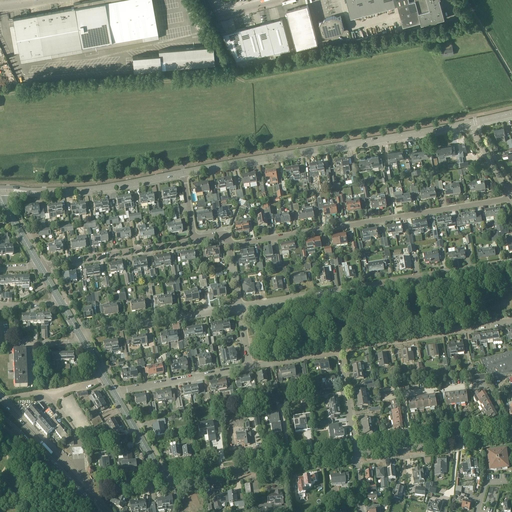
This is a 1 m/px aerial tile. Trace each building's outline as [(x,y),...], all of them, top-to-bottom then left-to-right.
[(89,45),(158,33),(152,0),(91,0),(73,3),(74,8),(82,6),(89,45)] [(363,14),(359,0),(346,0),(351,17),(363,14)] [(359,0),(363,14),(375,11),(371,0),(359,0)] [(371,0),(375,11),(386,8),(384,0),(371,0)] [(384,0),(386,8),(398,5),(396,0),(384,0)] [(410,2),(398,5),(403,26),(421,21),(418,13),(415,0),(414,0),(415,0),(409,1),(410,2)] [(439,0),(415,0),(418,13),(442,6),(439,0)] [(297,48),(318,43),(308,4),(286,10),(297,48)] [(55,52),(89,45),(82,6),(74,8),(13,18),(20,58),(55,52)] [(442,6),(418,13),(421,21),(422,24),(445,18),(442,6)] [(342,32),(344,29),(341,18),(340,15),(336,17),(334,15),(325,18),(324,20),(319,21),(320,23),(319,23),(322,34),(325,36),(342,32)] [(273,21),(267,22),(275,53),(290,50),(282,18),(280,19),(280,20),(273,22),(273,21)] [(261,25),(254,27),(261,55),(275,53),(267,22),(261,24),(261,25)] [(247,28),(241,29),(248,58),(261,55),(254,27),(247,29),(246,28),(247,28)] [(237,60),(248,58),(241,29),(234,31),(235,31),(235,32),(228,34),(228,33),(223,34),(237,60)] [(159,54),(132,56),(133,70),(214,63),(213,45),(158,50),(159,54)] [(443,56),(454,54),(452,45),(441,46),(443,56)] [(494,130),(496,136),(502,134),(504,140),(508,139),(506,133),(505,133),(504,128),(494,130)] [(466,143),(460,144),(461,151),(462,155),(468,154),(467,150),(466,143)] [(448,146),(444,147),(446,156),(453,155),(453,156),(456,155),(454,146),(452,146),(451,145),(451,146),(451,144),(448,145),(448,146)] [(442,147),(437,148),(438,155),(439,158),(446,156),(444,147),(442,147)] [(413,153),(411,153),(412,162),(421,161),(421,158),(420,151),(420,150),(419,150),(419,151),(417,151),(417,150),(413,150),(413,152),(412,152),(413,153)] [(427,150),(420,151),(421,158),(428,157),(427,150)] [(396,152),(397,159),(403,158),(404,160),(406,159),(405,153),(403,153),(403,151),(396,152)] [(397,162),(397,159),(396,152),(388,153),(390,163),(397,162)] [(371,158),(373,168),(379,167),(379,168),(383,167),(382,159),(379,159),(378,156),(371,157),(371,158)] [(373,169),(373,168),(371,158),(360,160),(361,167),(366,167),(367,170),(373,169)] [(348,159),(341,160),(344,175),(346,175),(346,172),(350,172),(349,167),(348,159)] [(336,161),(335,161),(336,169),(340,169),(341,173),(342,176),(344,175),(341,160),(339,161),(338,160),(336,160),(336,161)] [(318,173),(317,164),(310,165),(312,174),(318,173)] [(288,181),(294,180),(292,168),(286,169),(287,177),(288,181)] [(267,184),(271,183),(271,185),(278,184),(276,171),(265,173),(267,181),(267,184)] [(249,175),(250,184),(257,183),(255,174),(255,175),(253,175),(249,175)] [(248,175),(248,176),(246,177),(246,176),(242,177),(242,176),(242,177),(243,186),(250,184),(249,175),(248,175)] [(225,181),(226,189),(230,188),(230,190),(236,189),(236,186),(233,187),(232,178),(231,178),(232,179),(230,180),(229,179),(225,180),(225,181)] [(336,178),(332,178),(333,189),(340,188),(340,183),(339,183),(340,184),(337,184),(336,178)] [(226,189),(225,181),(223,181),(223,180),(218,181),(220,190),(226,189)] [(477,183),(477,184),(478,191),(482,191),(482,192),(485,192),(485,190),(488,190),(487,181),(484,182),(484,183),(480,184),(479,182),(477,183)] [(206,184),(202,184),(203,193),(210,192),(208,183),(208,184),(206,184)] [(195,185),(196,194),(197,197),(203,196),(203,193),(202,184),(201,184),(201,185),(199,186),(199,185),(195,186),(195,185)] [(459,184),(452,185),(454,195),(457,195),(457,196),(460,195),(460,194),(461,194),(459,184)] [(471,193),(478,191),(477,184),(470,185),(471,193)] [(446,197),(454,195),(452,185),(445,187),(446,197)] [(434,188),(427,189),(429,199),(436,198),(435,191),(434,188)] [(175,189),(169,190),(170,198),(170,200),(176,199),(176,196),(177,196),(175,189)] [(422,201),(429,199),(427,189),(420,190),(420,193),(422,201)] [(170,200),(170,198),(169,190),(162,191),(163,199),(163,201),(167,201),(170,200)] [(397,205),(404,203),(403,196),(402,192),(399,193),(399,197),(396,197),(397,205)] [(147,203),(148,204),(154,203),(153,194),(146,195),(147,203)] [(148,204),(147,203),(146,195),(139,197),(141,204),(141,205),(142,205),(148,204)] [(410,195),(403,196),(404,203),(411,202),(413,202),(412,196),(410,196),(410,195)] [(130,196),(123,198),(124,205),(125,208),(125,209),(134,208),(132,198),(130,198),(130,196)] [(380,197),(378,197),(378,200),(379,209),(386,208),(385,196),(380,197)] [(371,198),(371,201),(371,202),(372,210),(379,209),(378,200),(378,197),(377,197),(371,198)] [(123,198),(116,199),(117,206),(118,206),(119,207),(119,209),(125,208),(124,205),(123,198)] [(321,199),(317,199),(319,211),(323,210),(325,217),(331,216),(330,207),(329,203),(322,204),(321,199)] [(355,212),(353,199),(349,200),(346,201),(348,213),(355,212)] [(356,199),(353,199),(355,212),(361,211),(360,203),(359,203),(359,201),(357,201),(356,199)] [(108,201),(101,203),(102,210),(105,210),(106,212),(109,212),(109,209),(108,201)] [(99,211),(102,210),(101,203),(94,204),(95,211),(96,214),(99,214),(99,211)] [(333,203),(329,203),(330,207),(331,216),(337,214),(336,206),(335,205),(334,205),(333,203)] [(85,204),(78,205),(79,212),(79,215),(80,216),(86,215),(86,211),(85,204)] [(38,205),(32,206),(33,213),(32,213),(33,217),(40,216),(39,212),(38,205)] [(61,205),(55,206),(56,213),(57,216),(65,215),(64,207),(62,208),(61,205)] [(78,205),(71,206),(72,214),(72,216),(76,215),(79,215),(79,212),(78,205)] [(307,205),(305,206),(307,219),(314,218),(312,207),(308,208),(307,205)] [(29,214),(32,213),(33,213),(32,206),(24,207),(26,216),(29,215),(29,214)] [(55,206),(48,207),(49,215),(49,217),(50,218),(57,217),(57,216),(56,213),(55,206)] [(300,221),(307,219),(305,206),(302,206),(303,213),(299,213),(300,221)] [(226,218),(229,218),(227,209),(220,210),(221,219),(222,219),(222,220),(226,220),(226,218)] [(270,215),(269,209),(261,211),(262,216),(258,217),(259,227),(260,227),(260,228),(264,227),(264,226),(268,225),(266,218),(270,217),(270,215)] [(281,210),(284,223),(291,222),(289,215),(285,216),(284,209),(281,210)] [(500,209),(493,210),(494,220),(501,219),(504,219),(503,212),(500,212),(500,209)] [(206,218),(207,221),(208,221),(209,222),(213,221),(212,212),(208,213),(207,210),(204,211),(205,218),(206,218)] [(284,223),(281,210),(279,210),(280,216),(275,217),(276,225),(284,223)] [(494,221),(494,220),(493,210),(485,212),(486,219),(487,222),(494,221)] [(203,221),(207,221),(206,218),(205,218),(204,211),(201,212),(197,213),(198,219),(197,219),(198,223),(199,223),(203,222),(203,221)] [(475,213),(468,214),(470,225),(482,223),(481,216),(476,217),(475,213)] [(470,225),(468,214),(461,216),(461,219),(456,220),(458,227),(470,225)] [(445,226),(445,229),(446,232),(449,232),(448,228),(456,227),(455,220),(451,220),(451,217),(444,218),(445,226)] [(437,220),(436,220),(438,227),(438,230),(445,229),(445,226),(444,218),(440,219),(440,218),(437,218),(437,220)] [(242,222),(243,227),(244,233),(245,232),(245,233),(249,233),(249,232),(250,231),(249,225),(250,225),(250,224),(251,224),(250,219),(242,220),(242,222)] [(174,221),(174,222),(176,233),(182,232),(181,220),(174,221)] [(426,221),(419,222),(421,233),(424,233),(423,229),(428,228),(426,221)] [(169,234),(176,233),(174,222),(167,223),(169,234)] [(238,222),(235,222),(237,234),(244,233),(243,227),(242,222),(238,223),(238,222)] [(418,234),(421,233),(419,222),(412,224),(413,233),(418,232),(418,234)] [(395,234),(396,236),(399,235),(399,233),(403,232),(402,225),(394,226),(395,234)] [(147,238),(145,227),(145,226),(138,227),(140,239),(147,238)] [(145,227),(147,238),(154,237),(153,229),(152,230),(151,226),(145,227)] [(387,228),(388,235),(392,234),(392,236),(396,236),(395,234),(394,226),(391,227),(390,226),(387,226),(387,228)] [(122,229),(123,232),(124,239),(131,238),(129,228),(122,229)] [(117,241),(124,239),(123,232),(122,229),(115,230),(117,241)] [(370,231),(371,238),(378,237),(378,236),(380,236),(379,229),(377,230),(377,229),(370,231)] [(99,233),(100,235),(101,243),(108,242),(107,238),(109,238),(108,235),(107,235),(106,231),(99,233)] [(371,238),(370,231),(362,232),(364,242),(371,241),(371,238)] [(3,241),(5,241),(5,242),(5,247),(6,256),(13,255),(13,247),(10,247),(10,246),(7,246),(7,241),(9,241),(9,238),(8,238),(8,234),(4,234),(5,238),(3,238),(3,241)] [(346,234),(339,236),(341,245),(348,244),(346,234)] [(97,244),(101,243),(100,235),(97,236),(97,235),(93,236),(93,238),(92,238),(93,247),(98,246),(97,244)] [(334,247),(341,245),(339,236),(332,237),(334,247)] [(81,241),(78,242),(79,249),(86,248),(85,241),(84,241),(83,238),(81,239),(81,241)] [(72,250),(79,249),(78,242),(74,242),(74,241),(74,239),(70,240),(71,243),(72,250)] [(320,239),(313,240),(315,250),(318,249),(318,251),(322,250),(322,249),(320,239)] [(63,240),(54,241),(55,246),(55,245),(56,253),(63,252),(62,245),(63,245),(63,240)] [(313,240),(306,241),(308,251),(308,253),(308,254),(315,253),(315,250),(313,240)] [(51,244),(46,244),(47,247),(48,247),(49,254),(56,253),(55,245),(55,246),(52,246),(51,244)] [(288,244),(281,245),(282,253),(282,255),(289,254),(289,251),(288,244)] [(416,253),(415,246),(407,247),(409,255),(416,253)] [(206,258),(213,257),(212,249),(210,249),(209,247),(208,247),(208,250),(205,250),(205,251),(203,252),(204,258),(206,257),(206,258)] [(269,249),(264,249),(266,260),(271,259),(272,265),(278,264),(276,255),(273,256),(272,247),(269,247),(269,249)] [(212,249),(213,257),(214,260),(222,258),(220,248),(212,249)] [(488,257),(495,255),(494,248),(478,251),(479,258),(486,257),(488,256),(488,257)] [(453,261),(466,258),(464,251),(461,251),(461,249),(455,250),(455,252),(449,253),(449,258),(452,258),(453,261)] [(248,250),(249,251),(247,251),(249,262),(250,264),(256,263),(255,259),(257,258),(257,255),(255,256),(254,250),(251,251),(251,250),(248,250)] [(249,262),(247,251),(241,252),(242,259),(243,261),(243,262),(243,263),(245,263),(245,265),(246,265),(250,264),(249,262)] [(434,263),(439,262),(437,251),(432,252),(432,253),(426,254),(427,258),(425,258),(426,263),(434,262),(434,263)] [(194,252),(187,253),(189,262),(195,261),(194,252)] [(189,265),(189,262),(187,253),(180,255),(182,263),(185,262),(186,265),(189,265)] [(157,257),(154,258),(156,267),(161,267),(164,267),(163,258),(157,258),(157,257)] [(410,263),(411,263),(410,257),(400,259),(401,266),(402,271),(411,269),(410,263)] [(144,260),(139,261),(141,269),(144,269),(144,271),(148,270),(146,259),(145,259),(146,260),(144,261),(144,260)] [(141,269),(139,261),(139,260),(139,261),(137,262),(137,261),(133,262),(132,261),(133,268),(131,268),(132,274),(138,273),(141,272),(141,269)] [(385,262),(383,262),(368,264),(370,272),(370,274),(375,273),(375,271),(377,271),(384,270),(384,267),(386,267),(385,262)] [(110,274),(117,273),(115,264),(109,265),(110,274)] [(99,267),(92,268),(93,276),(93,278),(100,277),(102,276),(101,268),(99,268),(99,267)] [(321,274),(320,274),(320,277),(321,276),(322,283),(330,282),(329,272),(331,272),(331,267),(324,268),(324,270),(320,270),(321,274)] [(347,279),(354,278),(352,267),(344,268),(345,275),(346,275),(347,279)] [(85,270),(83,271),(84,279),(87,279),(86,277),(90,277),(90,278),(93,278),(93,276),(92,268),(85,269),(85,270)] [(70,273),(69,273),(70,285),(73,284),(72,281),(76,280),(76,277),(77,276),(77,273),(75,273),(75,272),(72,273),(71,272),(70,272),(70,273)] [(70,285),(69,273),(62,274),(62,278),(64,279),(64,283),(65,286),(70,285)] [(300,282),(307,281),(306,273),(294,275),(295,284),(300,283),(300,282)] [(274,291),(283,289),(281,278),(272,280),(274,291)] [(246,290),(247,295),(255,294),(255,293),(260,292),(259,284),(251,285),(250,280),(242,281),(244,291),(246,290)] [(218,288),(220,297),(226,296),(226,293),(228,292),(226,284),(221,284),(222,287),(218,288)] [(213,298),(220,297),(218,288),(217,285),(215,286),(215,289),(211,289),(212,293),(209,294),(210,300),(213,300),(213,298)] [(191,293),(192,302),(199,301),(198,292),(197,289),(190,290),(191,293)] [(168,297),(164,297),(165,306),(172,305),(171,300),(175,299),(174,292),(173,292),(168,293),(168,297)] [(186,303),(192,302),(191,293),(184,294),(186,303)] [(159,307),(165,306),(164,297),(163,295),(160,295),(161,298),(154,299),(155,305),(158,305),(159,307)] [(144,301),(137,302),(139,311),(145,310),(144,301)] [(132,312),(139,311),(137,302),(130,303),(132,312)] [(110,304),(112,315),(118,314),(117,309),(121,308),(120,303),(116,304),(117,305),(113,306),(113,303),(110,304)] [(105,316),(112,315),(110,304),(107,304),(107,307),(104,307),(104,306),(100,307),(101,313),(104,313),(105,316)] [(92,311),(93,311),(92,306),(86,307),(86,310),(84,311),(85,319),(93,318),(92,311)] [(27,322),(27,327),(30,327),(30,322),(30,315),(22,315),(22,323),(27,322)] [(229,322),(222,323),(223,331),(229,330),(229,331),(233,331),(232,325),(229,325),(229,322)] [(222,323),(210,325),(211,333),(223,331),(222,323)] [(198,327),(194,328),(196,337),(205,336),(204,330),(202,330),(201,327),(200,325),(197,326),(198,327)] [(190,338),(196,337),(194,328),(187,329),(183,330),(183,329),(184,337),(185,337),(186,340),(185,340),(185,343),(186,343),(186,345),(189,345),(188,341),(188,340),(190,339),(190,338)] [(173,332),(167,333),(169,343),(175,342),(173,332)] [(498,332),(492,333),(493,340),(493,342),(499,342),(501,342),(501,338),(499,338),(498,332)] [(169,343),(167,333),(160,334),(161,337),(159,337),(159,338),(158,338),(158,344),(158,345),(162,344),(169,343)] [(141,337),(139,337),(140,346),(147,345),(146,340),(150,339),(149,334),(145,335),(145,336),(141,337)] [(477,343),(481,342),(479,335),(473,336),(473,340),(471,340),(472,346),(477,345),(477,343)] [(133,347),(140,346),(139,337),(137,338),(137,337),(132,338),(132,339),(130,339),(130,340),(129,340),(129,345),(133,344),(133,347)] [(105,352),(112,350),(110,342),(108,342),(107,342),(107,340),(103,341),(103,342),(105,352)] [(110,342),(112,350),(112,352),(122,350),(121,346),(118,346),(117,340),(117,341),(112,341),(112,342),(110,342)] [(463,341),(456,342),(458,354),(465,353),(463,341)] [(451,355),(458,354),(456,342),(449,343),(449,347),(448,347),(448,350),(447,350),(448,358),(452,357),(451,355)] [(432,358),(439,357),(437,346),(434,347),(433,346),(426,347),(428,357),(432,357),(432,358)] [(411,349),(402,351),(402,354),(403,359),(407,358),(407,362),(412,362),(414,361),(414,357),(413,357),(411,349)] [(26,351),(13,352),(15,388),(27,387),(26,351)] [(234,351),(228,352),(230,362),(236,361),(235,356),(236,356),(236,354),(235,354),(234,351)] [(67,353),(67,361),(74,360),(74,358),(77,358),(77,352),(73,352),(73,353),(67,353)] [(223,364),(230,362),(228,352),(222,353),(222,356),(221,357),(221,359),(222,358),(223,364)] [(208,354),(204,354),(206,366),(211,365),(211,364),(212,364),(212,360),(211,360),(211,357),(210,357),(209,353),(208,354)] [(511,353),(480,360),(489,378),(511,375),(511,353)] [(52,361),(60,361),(59,354),(52,354),(52,357),(45,357),(45,364),(52,364),(52,361)] [(198,367),(206,366),(204,354),(197,355),(199,362),(197,363),(198,367)] [(380,367),(389,366),(388,360),(387,360),(386,354),(378,355),(379,361),(380,367)] [(178,359),(179,361),(180,369),(187,368),(186,360),(184,360),(184,358),(178,359)] [(177,370),(180,369),(179,361),(172,362),(173,366),(171,367),(172,372),(177,371),(177,370)] [(328,361),(322,362),(322,361),(315,363),(316,367),(320,366),(321,371),(327,370),(327,371),(332,371),(331,366),(329,367),(328,361)] [(353,367),(354,374),(363,372),(362,365),(361,366),(360,362),(356,362),(356,364),(352,364),(353,367)] [(154,364),(151,365),(151,367),(147,368),(145,369),(146,374),(148,373),(149,376),(156,375),(156,374),(154,364)] [(156,375),(163,374),(162,365),(161,364),(158,364),(154,364),(156,374),(156,375)] [(123,380),(130,378),(129,370),(128,368),(122,369),(122,371),(121,371),(123,380)] [(286,369),(288,378),(295,377),(297,378),(299,377),(300,376),(300,374),(298,373),(296,373),(295,369),(294,369),(294,368),(286,369)] [(129,370),(130,378),(133,378),(133,379),(138,378),(136,369),(129,370)] [(282,379),(288,378),(286,369),(276,371),(278,382),(282,381),(282,379)] [(364,379),(363,372),(354,374),(354,377),(353,377),(353,380),(355,380),(355,381),(364,379)] [(266,378),(267,378),(267,374),(265,374),(265,373),(258,374),(259,383),(267,382),(266,378)] [(237,385),(250,382),(249,376),(239,378),(240,380),(236,380),(237,385)] [(325,380),(325,379),(322,379),(323,383),(326,383),(327,387),(324,387),(324,390),(331,389),(331,386),(335,386),(334,378),(325,380)] [(217,382),(219,390),(219,393),(230,391),(230,395),(234,394),(232,387),(227,388),(225,380),(217,382)] [(211,392),(219,390),(217,382),(210,383),(211,392)] [(197,386),(190,387),(191,395),(198,394),(197,386)] [(184,397),(191,395),(190,387),(182,389),(180,390),(181,394),(183,394),(184,397)] [(357,394),(358,401),(370,399),(369,396),(367,396),(366,392),(365,389),(358,391),(358,394),(357,394)] [(170,391),(163,392),(165,401),(174,399),(174,398),(173,393),(170,394),(170,391)] [(468,403),(467,391),(445,394),(447,406),(468,403)] [(480,394),(478,391),(475,393),(477,395),(474,397),(476,403),(479,401),(480,400),(487,396),(484,392),(485,392),(484,392),(484,391),(480,394)] [(165,402),(165,401),(163,392),(156,393),(153,394),(154,399),(157,398),(158,402),(161,401),(162,404),(165,403),(165,402)] [(89,398),(93,404),(101,400),(97,393),(89,398)] [(143,405),(146,404),(145,395),(135,397),(136,404),(143,403),(143,405)] [(407,399),(407,401),(409,400),(410,405),(409,405),(409,406),(410,406),(411,411),(415,410),(417,410),(417,411),(417,410),(421,409),(424,409),(424,410),(424,409),(428,408),(428,409),(430,408),(430,409),(431,409),(430,408),(434,407),(434,408),(437,407),(435,395),(407,399)] [(284,402),(283,396),(272,398),(273,404),(284,402)] [(479,401),(483,405),(489,401),(489,400),(487,396),(480,400),(479,401)] [(330,409),(339,407),(338,400),(334,400),(334,397),(326,398),(327,402),(329,401),(330,409)] [(101,400),(93,404),(94,404),(98,410),(101,409),(102,411),(107,408),(105,406),(101,399),(101,400)] [(370,401),(370,399),(358,401),(359,404),(358,404),(358,407),(359,407),(359,408),(360,408),(360,410),(364,409),(363,407),(368,406),(368,402),(370,401)] [(389,412),(400,410),(399,405),(400,405),(399,401),(394,402),(395,406),(391,407),(393,411),(392,411),(389,412)] [(484,410),(491,405),(489,401),(483,405),(480,406),(482,410),(484,410)] [(38,403),(24,415),(33,426),(36,423),(47,436),(54,430),(64,441),(69,437),(65,433),(52,418),(48,422),(41,414),(45,411),(38,403)] [(494,409),(491,405),(484,410),(482,410),(481,411),(484,415),(486,414),(487,413),(493,409),(494,409)] [(340,415),(339,407),(330,409),(332,419),(338,418),(337,415),(340,415)] [(497,416),(493,409),(487,413),(486,414),(488,417),(487,417),(488,417),(490,420),(497,416)] [(270,412),(268,412),(270,426),(271,425),(272,434),(281,432),(281,433),(282,433),(281,424),(280,424),(279,424),(278,412),(270,413),(270,412)] [(307,430),(307,427),(312,426),(310,414),(293,417),(295,432),(300,432),(306,431),(307,430)] [(163,425),(166,424),(165,419),(158,421),(159,424),(153,425),(153,430),(155,429),(156,436),(158,436),(159,436),(159,435),(164,435),(163,425)] [(362,421),(363,428),(372,426),(371,419),(362,421)] [(108,426),(110,430),(117,426),(113,420),(107,424),(103,425),(105,429),(107,427),(108,426)] [(209,442),(216,440),(213,422),(198,425),(199,432),(207,430),(209,442)] [(250,433),(249,429),(252,429),(252,423),(248,423),(249,424),(246,425),(247,433),(243,434),(243,435),(238,436),(238,441),(244,440),(244,442),(242,442),(242,447),(245,447),(245,446),(250,445),(249,440),(250,439),(249,437),(251,437),(250,433)] [(338,424),(328,426),(330,439),(335,438),(344,436),(343,429),(339,429),(338,424)] [(117,426),(110,430),(108,431),(110,436),(113,435),(113,436),(120,432),(117,426)] [(373,430),(372,426),(363,428),(364,434),(372,433),(372,435),(377,434),(376,429),(373,430)] [(171,450),(169,450),(170,455),(172,454),(172,458),(180,457),(180,453),(183,453),(182,449),(182,446),(182,445),(176,446),(176,447),(171,448),(171,450)] [(189,445),(182,446),(182,449),(183,453),(183,458),(185,458),(185,459),(189,459),(189,457),(191,457),(191,454),(194,454),(193,445),(189,446),(189,445)] [(87,447),(71,448),(71,456),(87,455),(87,447)] [(495,452),(489,453),(488,454),(489,460),(490,459),(491,465),(490,465),(490,470),(492,471),(497,470),(497,469),(502,468),(502,470),(508,469),(508,468),(508,462),(506,463),(506,457),(507,457),(506,452),(505,451),(500,452),(499,451),(498,451),(497,451),(496,451),(496,452),(495,452)] [(124,459),(118,460),(119,466),(121,466),(122,469),(124,469),(125,470),(130,470),(127,453),(123,454),(124,459)] [(131,453),(127,453),(130,470),(134,469),(134,467),(137,467),(136,460),(132,461),(131,453)] [(108,455),(108,459),(99,460),(100,469),(102,468),(103,471),(110,471),(109,460),(114,459),(114,454),(108,455)] [(435,475),(444,476),(444,473),(446,473),(447,459),(438,459),(438,463),(437,463),(437,465),(435,465),(435,475)] [(467,463),(468,464),(469,467),(471,467),(472,471),(473,471),(473,473),(475,472),(475,476),(475,478),(478,477),(477,473),(479,473),(478,469),(480,469),(480,468),(480,466),(479,465),(477,465),(477,461),(476,459),(472,460),(473,462),(467,463)] [(469,467),(468,464),(466,464),(465,464),(465,463),(463,464),(462,465),(463,469),(461,469),(461,471),(460,471),(461,474),(463,473),(463,474),(464,475),(464,477),(467,476),(467,474),(468,474),(468,476),(472,475),(472,476),(475,476),(475,472),(473,473),(473,471),(472,471),(471,467),(469,467)] [(348,473),(344,474),(330,475),(332,486),(341,485),(343,497),(350,496),(348,484),(346,484),(345,479),(349,478),(348,473)] [(305,497),(305,496),(305,494),(304,489),(310,488),(310,486),(311,486),(311,485),(315,484),(314,478),(309,479),(309,478),(308,478),(308,477),(304,477),(304,478),(303,479),(303,480),(298,480),(298,481),(296,481),(296,486),(299,485),(299,486),(297,486),(299,495),(299,498),(305,497)] [(436,484),(431,483),(431,484),(430,486),(429,493),(436,494),(437,487),(435,487),(436,484)] [(401,500),(402,495),(405,495),(406,490),(404,490),(404,488),(397,486),(396,491),(393,490),(392,494),(395,494),(394,498),(401,500)] [(271,494),(266,495),(267,503),(274,502),(275,505),(283,504),(282,494),(280,494),(280,491),(275,492),(276,494),(271,495),(271,494)] [(235,492),(228,493),(228,494),(229,502),(229,503),(230,503),(232,503),(233,502),(234,502),(235,507),(239,506),(239,507),(240,507),(244,507),(243,501),(237,501),(237,497),(236,498),(235,496),(235,492)] [(225,494),(213,496),(214,504),(215,509),(216,510),(220,509),(221,508),(220,503),(226,502),(229,502),(228,494),(225,494)] [(381,497),(381,496),(381,494),(377,494),(368,495),(369,504),(378,503),(377,497),(381,497)] [(461,494),(461,496),(460,500),(464,501),(462,508),(469,510),(472,502),(468,501),(469,500),(466,499),(467,496),(461,494)] [(122,509),(126,500),(119,497),(118,500),(112,497),(110,503),(116,505),(116,506),(122,509)] [(164,497),(164,498),(166,507),(166,510),(171,511),(170,511),(174,511),(176,508),(173,506),(172,497),(164,497)] [(166,507),(164,498),(164,499),(157,500),(158,511),(166,510),(166,507)] [(138,511),(137,501),(130,502),(131,511),(138,511)] [(137,501),(138,511),(145,511),(145,510),(146,510),(145,501),(138,502),(138,501),(137,501)] [(437,504),(430,502),(427,511),(428,511),(433,511),(444,511),(445,509),(441,509),(443,504),(437,502),(437,504)]
